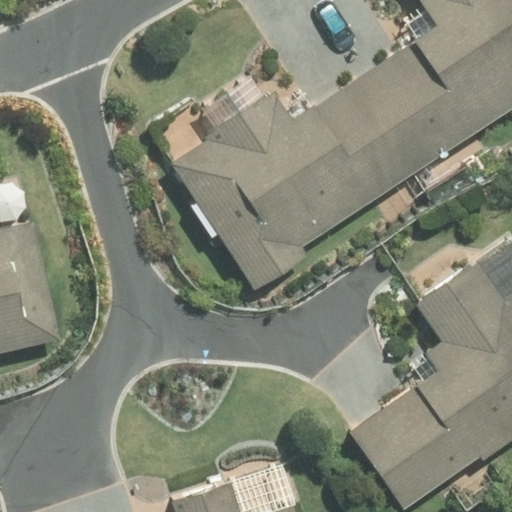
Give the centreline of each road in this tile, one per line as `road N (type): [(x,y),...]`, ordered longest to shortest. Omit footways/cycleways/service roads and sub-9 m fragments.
road 1 (residential): [(60,29),(128,297),(124,323)]
road 2 (residential): [(392,259),(278,334),(220,336),(124,323)]
road 3 (residential): [(124,323),(91,387),(64,416),(0,432)]
